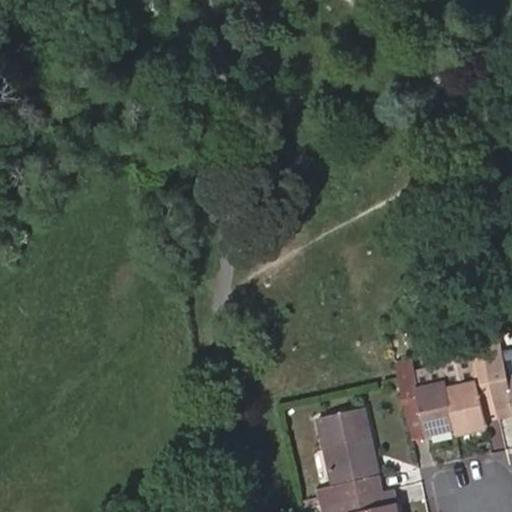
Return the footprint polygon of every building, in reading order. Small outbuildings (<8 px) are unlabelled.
[(503,347),(486,350),(487,352),(499,403),(499,404),(511,401),(511,354),(505,356),(503,347)] [(476,379),(448,384),(458,426),(459,433),(487,426),(486,419),(484,408),(499,404),(499,403),(487,352),(486,350),(471,354),(476,379)] [(448,384),(447,379),(418,386),(411,358),(396,361),(399,373),(409,417),(424,414),(427,432),(428,433),(458,426),(448,384)] [(511,401),(499,404),(502,416),(511,414),(511,401)] [(502,416),(499,404),(484,408),(486,419),(502,416)] [(366,474),(382,471),(367,405),(316,415),(332,483),(319,486),(323,501),(369,491),(366,474)] [(424,414),(409,417),(413,434),(427,432),(424,414)] [(386,488),(382,471),(366,474),(369,491),(377,490),(386,488)] [(398,500),(395,486),(386,488),(377,490),(380,504),(398,500)] [(400,511),(398,500),(380,504),(377,490),(369,491),(323,501),(324,511),(338,511),(350,510),(350,511),(400,511)]
